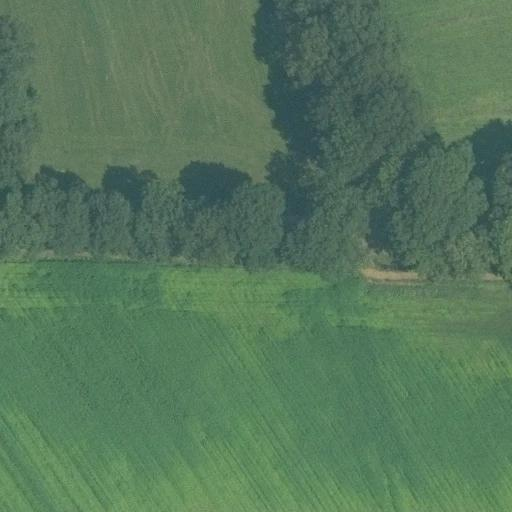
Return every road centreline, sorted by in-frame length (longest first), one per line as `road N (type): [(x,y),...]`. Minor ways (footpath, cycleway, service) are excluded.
road 1 (unclassified): [(0,219),(400,228)]
road 2 (unclassified): [(400,228),(322,0)]
